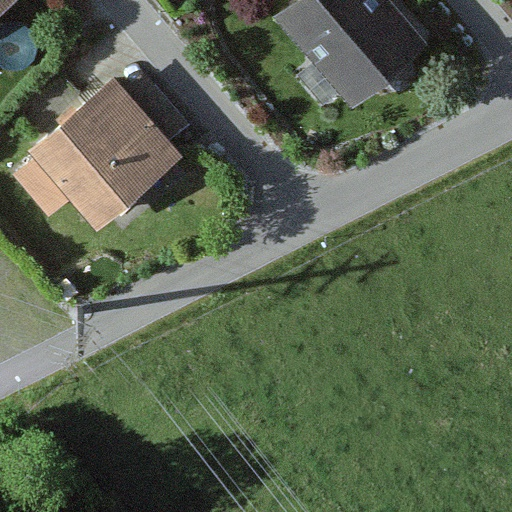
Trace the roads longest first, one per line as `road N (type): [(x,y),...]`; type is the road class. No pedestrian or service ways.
road 1 (residential): [(0,380),(306,214)]
road 2 (residential): [(123,0),(306,214)]
road 3 (residential): [(306,214),(511,112)]
